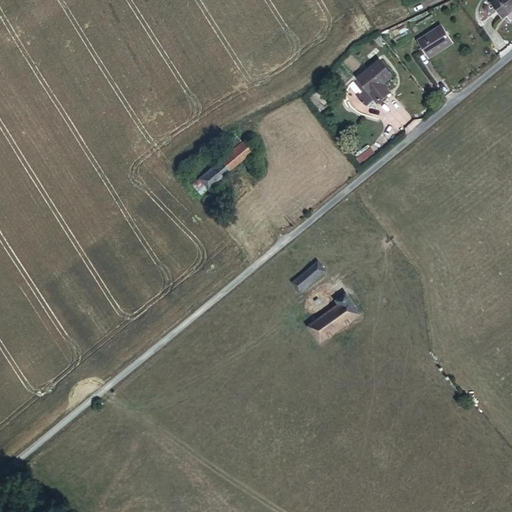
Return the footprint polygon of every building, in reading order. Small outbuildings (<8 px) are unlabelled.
[(511,0),(493,0),(490,2),(498,17),(511,8),(511,0)] [(437,24),(415,43),(429,60),(452,41),(437,24)] [(379,61),(357,79),(377,103),(390,93),(382,84),(392,76),(379,61)] [(241,144),(200,179),(208,189),(250,154),(241,144)] [(360,163),(375,153),(370,147),(356,157),(360,163)] [(318,261),(289,284),(298,295),(327,272),(318,261)] [(337,304),(307,325),(319,342),(360,313),(344,292),(334,299),(337,304)]
